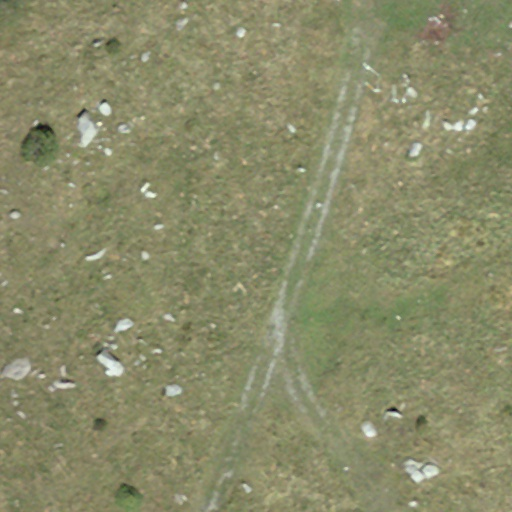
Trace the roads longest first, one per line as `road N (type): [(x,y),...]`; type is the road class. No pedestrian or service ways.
road 1 (track): [(355,0),(360,48),(351,101),(206,511)]
road 2 (track): [(382,511),(270,332)]
